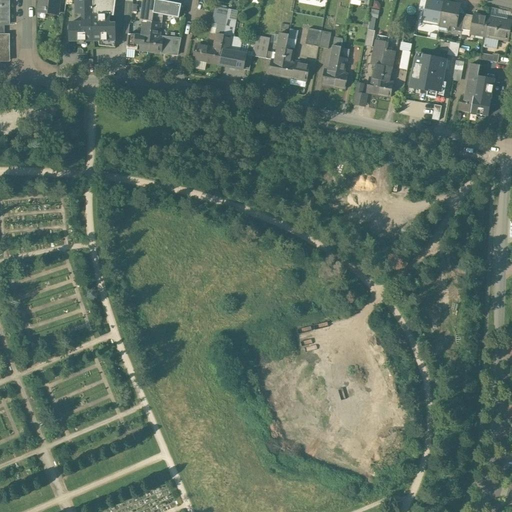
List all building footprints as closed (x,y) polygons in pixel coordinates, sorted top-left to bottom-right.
[(39,0),(38,10),(59,13),(60,0),(39,0)] [(80,14),(80,25),(81,42),(93,42),(93,26),(92,0),(74,0),(75,15),(80,14)] [(142,0),(140,22),(143,23),(142,36),(150,37),(152,22),(153,14),(155,0),(142,0)] [(167,2),(157,0),(155,0),(153,14),(162,15),(179,18),(181,5),(167,2)] [(439,24),(443,2),(433,0),(431,0),(426,0),(426,5),(425,9),(424,11),(424,12),(422,24),(439,27),(439,24)] [(380,9),(382,3),(375,1),(373,7),(380,9)] [(132,2),(125,2),(124,23),(130,23),(131,23),(132,2)] [(460,6),(443,2),(439,24),(455,27),(456,27),(459,14),(460,6)] [(229,10),(216,7),(213,24),(217,25),(226,26),(229,10)] [(377,11),(371,10),(368,30),(373,31),(377,11)] [(162,15),(153,14),(152,22),(161,23),(162,15)] [(465,15),(459,14),(456,27),(455,27),(455,31),(462,33),(463,30),(462,30),(465,15)] [(489,17),(474,14),(474,17),(471,32),(475,32),(474,36),(485,38),(489,17)] [(474,17),(465,15),(462,30),(463,30),(471,32),(474,17)] [(511,21),(489,17),(485,38),(508,42),(511,21)] [(152,22),(150,37),(149,52),(161,53),(165,53),(165,54),(171,54),(173,39),(157,37),(158,31),(160,32),(161,23),(152,22)] [(81,42),(80,25),(68,26),(68,42),(81,42)] [(226,26),(217,25),(215,34),(224,36),(226,26)] [(115,41),(115,26),(93,26),(93,42),(115,41)] [(241,39),(232,38),(234,28),(226,26),(224,36),(221,50),(233,52),(233,53),(238,54),(241,39)] [(321,31),(308,29),(305,45),(318,47),(321,31)] [(373,31),(368,30),(364,46),(372,48),(375,31),(373,31)] [(331,33),(321,31),(318,47),(328,49),(331,33)] [(224,36),(215,34),(214,43),(213,49),(221,50),(224,36)] [(288,35),(280,34),(275,53),(276,53),(275,60),(283,62),(286,48),(288,39),(288,35)] [(399,36),(390,34),(387,50),(396,52),(397,44),(399,36)] [(129,35),(128,35),(126,50),(137,51),(139,36),(129,35)] [(142,36),(139,36),(137,51),(149,52),(150,37),(142,36)] [(270,39),(256,36),(252,57),(266,59),(270,39)] [(181,39),(173,39),(171,54),(178,55),(181,39)] [(296,40),(288,39),(286,48),(294,49),(296,40)] [(342,41),(334,39),(333,46),(341,48),(342,41)] [(213,49),(209,48),(209,47),(196,45),(193,61),(206,63),(207,63),(218,65),(221,50),(213,49)] [(341,48),(333,46),(331,56),(339,58),(341,49),(341,48)] [(87,64),(87,48),(78,48),(78,64),(87,64)] [(294,49),(286,48),(283,62),(290,63),(291,57),(293,57),(295,49),(294,49)] [(350,50),(341,49),(339,58),(347,59),(347,60),(348,60),(350,50)] [(233,52),(221,50),(218,65),(230,67),(233,53),(233,52)] [(396,52),(387,50),(381,81),(390,82),(396,52)] [(403,51),(401,60),(399,69),(407,71),(410,53),(403,51)] [(413,58),(407,87),(427,91),(426,96),(445,100),(448,81),(445,80),(449,58),(416,52),(415,59),(413,58)] [(238,54),(233,53),(230,67),(249,71),(252,57),(238,54)] [(493,56),(482,54),(481,60),(498,63),(499,56),(493,54),(493,56)] [(339,58),(331,56),(328,70),(337,72),(339,58)] [(347,59),(339,58),(337,72),(345,74),(347,60),(347,59)] [(271,59),(271,60),(268,75),(281,77),(283,62),(275,60),(271,59)] [(310,65),(295,62),(294,64),(290,63),(283,62),(281,77),(307,82),(310,65)] [(470,64),(464,96),(474,98),(478,77),(480,66),(470,64)] [(328,70),(324,70),(322,85),(334,87),(337,72),(328,70)] [(345,74),(337,72),(334,87),(345,89),(348,74),(345,74)] [(478,77),(474,98),(471,113),(477,114),(488,116),(494,80),(478,77)] [(381,81),(369,78),(366,93),(378,96),(381,81)] [(390,82),(381,81),(378,96),(390,98),(393,83),(390,82)] [(464,96),(461,95),(459,111),(471,113),(474,98),(464,96)] [(437,105),(433,117),(439,119),(443,107),(437,105)]
